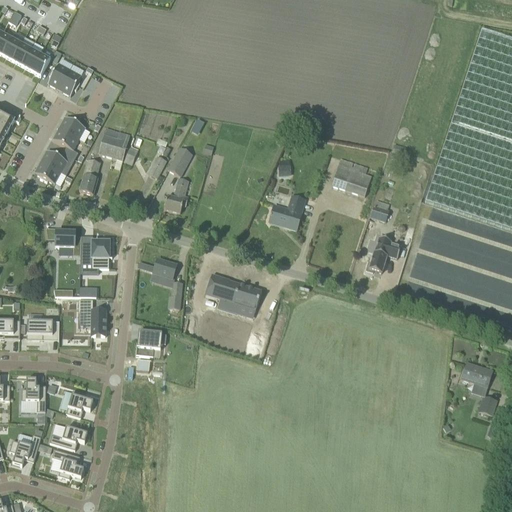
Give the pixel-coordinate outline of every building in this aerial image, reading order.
[(14,14),(9,24),(16,28),(21,18),(14,14)] [(511,42),(481,32),(425,204),(511,232),(511,42)] [(0,56),(3,58),(12,41),(2,36),(0,40),(0,56)] [(51,42),(59,46),(61,41),(59,39),(58,39),(54,37),(51,42)] [(12,63),(21,46),(12,41),(3,58),(12,63)] [(22,68),(31,51),(21,46),(12,63),(22,68)] [(31,73),(40,57),(31,51),(22,68),(31,73)] [(61,57),(56,54),(51,62),(56,65),(61,57)] [(50,62),(40,57),(31,73),(41,78),(40,79),(41,79),(50,61),(50,62)] [(59,92),(70,72),(59,66),(55,72),(54,71),(50,79),(51,80),(48,86),(59,92)] [(82,78),(70,72),(59,92),(71,98),(74,92),(76,93),(80,85),(78,84),(82,78)] [(0,127),(9,132),(14,123),(13,123),(8,120),(2,116),(0,119),(0,121),(2,122),(0,125),(0,127)] [(65,120),(59,131),(79,142),(85,130),(79,127),(80,125),(72,121),(71,123),(65,120)] [(191,133),(198,137),(204,125),(197,122),(191,133)] [(0,139),(4,142),(9,132),(0,127),(0,139)] [(73,153),(79,142),(59,131),(53,143),(65,149),(73,154),(73,153)] [(106,131),(104,138),(98,157),(123,164),(130,137),(106,131)] [(124,164),(131,168),(138,152),(131,148),(124,164)] [(73,154),(65,149),(62,155),(75,162),(78,156),(73,153),(73,154)] [(178,150),(166,173),(180,180),(192,157),(178,150)] [(47,153),(41,165),(61,175),(67,164),(59,160),(47,153)] [(72,167),(75,162),(62,155),(59,160),(67,164),(72,167)] [(166,164),(157,159),(153,168),(148,177),(157,182),(166,164)] [(371,179),(365,177),(367,170),(341,161),(331,189),(364,201),(371,179)] [(96,181),(101,167),(88,163),(79,194),(93,198),(97,182),(96,181)] [(61,175),(41,165),(34,176),(41,179),(40,181),(47,185),(48,183),(54,187),(61,175)] [(189,200),(184,199),(186,190),(178,188),(174,200),(167,199),(164,212),(180,216),(182,209),(186,210),(189,200)] [(270,223),(284,228),(284,229),(296,233),(301,217),(300,216),(304,203),(291,199),(287,212),(274,208),(269,225),(270,223)] [(377,203),(371,221),(384,225),(388,216),(387,215),(389,207),(377,203)] [(80,259),(81,240),(75,240),(75,235),(64,235),(63,235),(55,234),(55,250),(73,251),(73,259),(80,259)] [(374,254),(370,267),(368,267),(366,273),(373,275),(373,273),(381,276),(387,258),(397,262),(401,250),(390,246),(391,244),(379,240),(375,254),(374,254)] [(112,261),(112,256),(112,246),(92,245),(92,252),(81,252),(80,266),(92,266),(92,272),(109,272),(109,261),(112,261)] [(157,262),(153,276),(172,282),(176,268),(157,262)] [(262,324),(270,297),(211,279),(206,297),(220,301),(218,309),(262,324)] [(168,312),(179,313),(183,288),(172,286),(170,300),(169,300),(168,312)] [(79,301),(96,301),(96,291),(80,291),(79,301)] [(78,303),(78,317),(86,317),(85,331),(91,331),(91,339),(105,340),(105,314),(92,313),(93,303),(78,303)] [(20,328),(20,324),(0,323),(0,342),(4,343),(4,340),(20,340),(20,336),(20,328)] [(230,350),(234,338),(187,323),(183,335),(230,350)] [(59,341),(59,325),(27,324),(26,343),(43,344),(43,341),(59,341)] [(165,348),(166,338),(161,337),(161,336),(138,334),(136,359),(152,360),(153,353),(160,353),(160,347),(165,348)] [(180,375),(179,385),(191,387),(194,364),(175,362),(173,374),(180,375)] [(492,374),(466,366),(461,382),(487,390),(492,374)] [(0,403),(9,404),(10,389),(0,388),(0,382),(0,381),(0,403)] [(45,405),(46,389),(36,389),(36,382),(26,382),(26,393),(21,393),(21,404),(45,405)] [(54,397),(56,389),(50,388),(49,389),(47,395),(54,397)] [(90,414),(93,404),(85,402),(83,401),(84,397),(73,394),(66,417),(80,422),(83,412),(90,414)] [(491,418),(496,403),(482,399),(477,414),(486,416),(491,418)] [(52,420),(54,414),(47,412),(45,418),(52,420)] [(496,440),(499,431),(491,428),(488,437),(496,440)] [(75,454),(77,444),(84,446),(87,437),(66,430),(62,441),(52,438),(49,446),(75,454)] [(33,466),(41,441),(33,438),(29,449),(12,444),(9,455),(15,457),(12,467),(22,470),(24,463),(33,466)] [(77,470),(79,460),(54,453),(52,461),(62,464),(58,479),(69,483),(70,479),(81,482),(83,472),(77,470)] [(12,511),(12,508),(2,511),(1,504),(0,503),(0,511),(12,511)]
